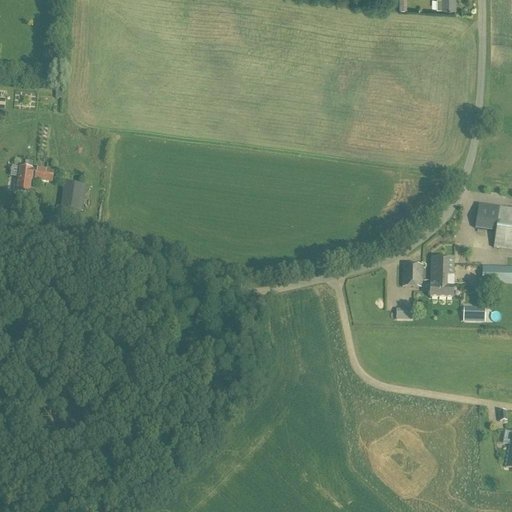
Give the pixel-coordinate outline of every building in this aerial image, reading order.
[(398,0),(399,10),(407,10),(406,0),(398,0)] [(436,0),(436,9),(455,9),(455,0),(436,0)] [(68,112),(67,103),(57,103),(58,112),(68,112)] [(25,162),(24,169),(32,170),(33,163),(25,162)] [(20,169),(17,192),(29,194),(31,181),(52,184),(54,173),(32,170),(24,169),(20,169)] [(82,187),(66,185),(63,209),(78,212),(82,187)] [(511,250),(511,209),(479,205),(475,229),(496,232),(493,248),(511,250)] [(511,284),(511,267),(480,267),(480,254),(466,253),(466,267),(471,267),(471,283),(511,284)] [(447,283),(453,283),(454,260),(431,259),(430,281),(447,282),(447,283)] [(422,288),(422,265),(402,265),(402,288),(422,288)] [(453,299),(453,283),(447,283),(447,282),(430,281),(430,298),(453,299)] [(485,322),(485,309),(484,309),(464,308),(463,322),(485,322)] [(399,321),(412,321),(412,312),(399,311),(399,321)]
